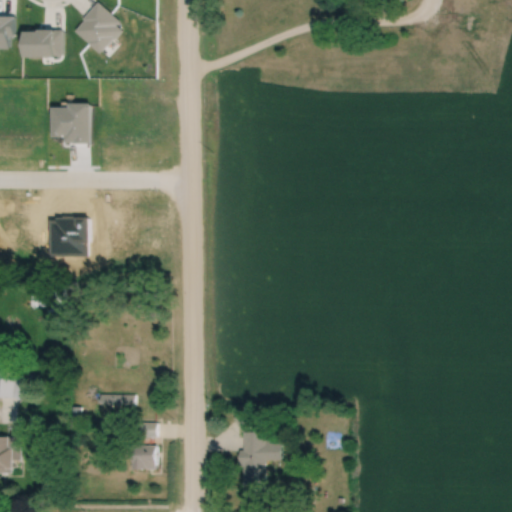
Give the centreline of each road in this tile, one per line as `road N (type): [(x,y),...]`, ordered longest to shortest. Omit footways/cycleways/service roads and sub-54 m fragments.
road 1 (tertiary): [(187,0),(192,511)]
road 2 (residential): [(0,174),(188,174)]
